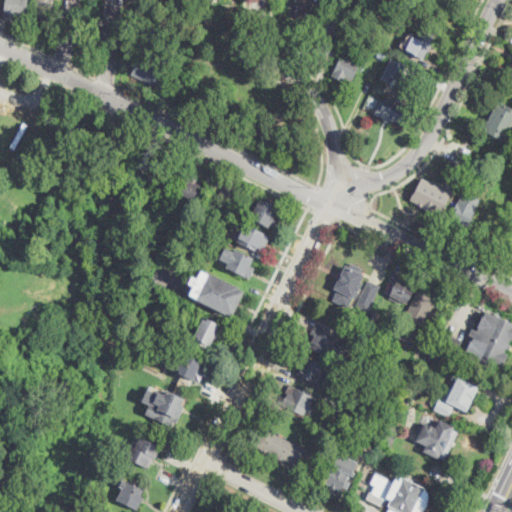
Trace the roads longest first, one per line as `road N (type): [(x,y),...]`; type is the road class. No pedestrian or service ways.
road 1 (residential): [(0,42),(511,293)]
road 2 (residential): [(179,511),(323,220),(353,188)]
road 3 (residential): [(353,188),(416,158),(498,0)]
road 4 (residential): [(353,188),(320,104),(271,50),(260,0)]
